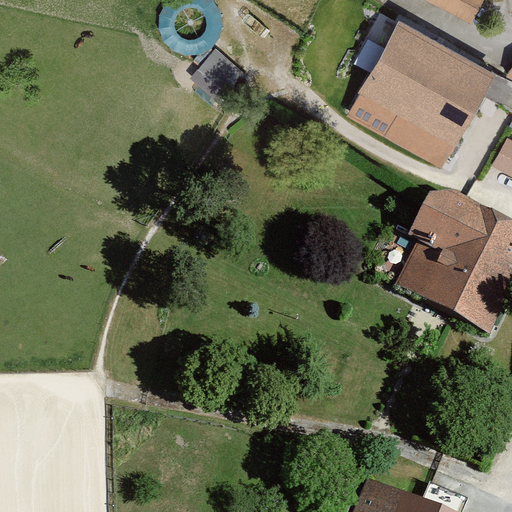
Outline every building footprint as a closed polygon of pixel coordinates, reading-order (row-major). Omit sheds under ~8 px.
[(484,0),(427,0),(472,23),(484,0)] [(493,76),(399,23),(348,113),(442,166),(493,76)] [(374,67),(387,39),(371,31),(358,60),(374,67)] [(243,76),(216,53),(194,78),(221,101),(243,76)] [(511,299),(511,221),(442,186),(393,284),(457,316),(494,335),(511,299)] [(449,511),(423,500),(375,479),(360,511),(449,511)]
